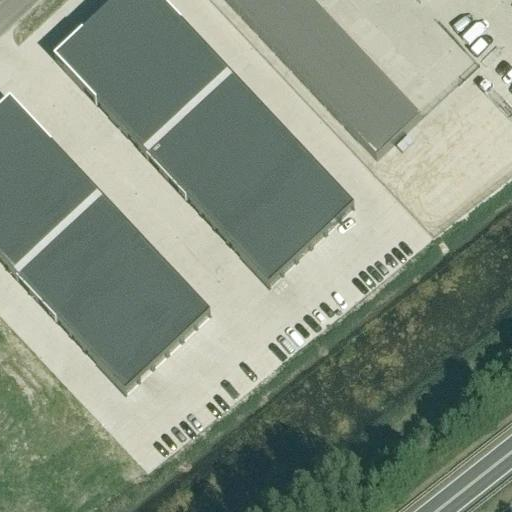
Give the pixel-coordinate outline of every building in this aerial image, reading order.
[(156,0),(121,0),(112,9),(153,53),(181,26),(156,0)] [(222,0),(239,17),(257,0),(222,0)] [(293,0),(257,0),(239,17),(256,35),(293,0)] [(273,54),(317,12),(305,0),(293,0),(256,35),(273,54)] [(83,37),(124,80),(139,67),(153,53),(112,9),(83,37)] [(290,72),(334,31),(317,12),(273,54),(290,72)] [(166,96),(209,56),(181,26),(153,53),(139,67),(166,96)] [(334,31),(290,72),(307,90),(351,49),(334,31)] [(55,63),(96,106),(124,80),(83,37),(55,63)] [(368,67),(351,49),(307,90),(324,108),(368,67)] [(209,56),(166,96),(188,119),(231,79),(209,56)] [(166,96),(139,67),(124,80),(96,106),(123,136),(166,96)] [(368,67),(324,108),(342,126),(385,85),(368,67)] [(252,102),(231,79),(188,119),(210,142),(252,102)] [(385,85),(342,126),(359,145),(403,103),(385,85)] [(145,159),(188,119),(166,96),(123,136),(145,159)] [(229,163),(272,123),(252,102),(210,142),(229,163)] [(403,103),(359,145),(376,164),(420,122),(403,103)] [(10,105),(0,114),(0,149),(24,175),(52,149),(10,105)] [(188,119),(145,159),(167,182),(210,142),(188,119)] [(468,143),(482,131),(475,122),(460,135),(468,143)] [(229,163),(243,178),(286,138),(272,123),(229,163)] [(299,152),(286,138),(243,178),(257,192),(299,152)] [(229,163),(210,142),(167,182),(187,203),(229,163)] [(0,197),(9,189),(24,175),(0,149),(0,197)] [(24,175),(9,189),(37,218),(79,178),(52,149),(24,175)] [(257,192),(270,207),(313,167),(299,152),(257,192)] [(187,203),(201,218),(243,178),(229,163),(187,203)] [(327,182),(313,167),(270,207),(284,222),(298,208),(313,195),(327,182)] [(58,241),(101,201),(79,178),(37,218),(58,241)] [(257,192),(243,178),(201,218),(214,232),(257,192)] [(327,182),(313,195),(340,224),(354,211),(327,182)] [(0,252),(37,218),(9,189),(0,197),(0,252)] [(228,247),(270,207),(257,192),(214,232),(228,247)] [(298,208),(326,238),(340,224),(313,195),(298,208)] [(80,265),(123,225),(101,201),(58,241),(80,265)] [(269,236),(284,222),(270,207),(228,247),(241,262),(255,249),(269,236)] [(298,208),(284,222),(312,251),(326,238),(298,208)] [(58,241),(37,218),(0,252),(0,264),(16,281),(58,241)] [(284,222),(269,236),(297,265),(312,251),(284,222)] [(99,285),(142,245),(123,225),(80,265),(99,285)] [(255,249),(282,279),(297,265),(269,236),(255,249)] [(16,281),(38,305),(80,265),(58,241),(16,281)] [(113,300),(156,260),(142,245),(99,285),(113,300)] [(255,249),(241,262),(269,291),(282,279),(255,249)] [(169,274),(156,260),(113,300),(127,314),(169,274)] [(80,265),(38,305),(57,325),(99,285),(80,265)] [(170,301),(183,289),(169,274),(127,314),(141,329),(155,315),(170,301)] [(99,285),(57,325),(71,340),(113,300),(99,285)] [(183,289),(170,301),(197,331),(211,318),(183,289)] [(71,340),(84,354),(127,314),(113,300),(71,340)] [(155,315),(183,344),(197,331),(170,301),(155,315)] [(127,314),(84,354),(98,369),(111,356),(126,342),(141,329),(127,314)] [(155,315),(141,329),(168,358),(183,344),(155,315)] [(154,372),(168,358),(141,329),(126,342),(154,372)] [(139,386),(154,372),(126,342),(111,356),(139,386)] [(111,356),(98,369),(125,398),(139,386),(111,356)]
